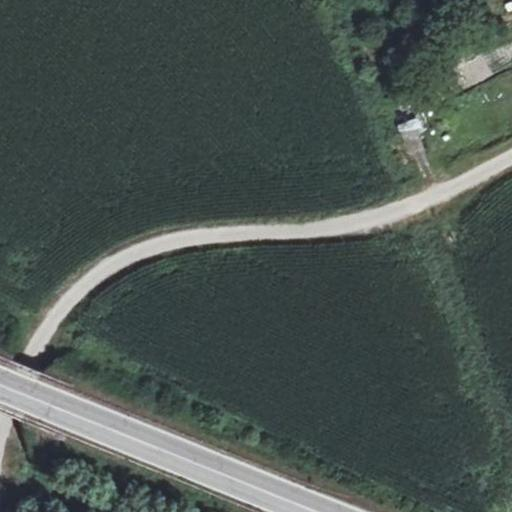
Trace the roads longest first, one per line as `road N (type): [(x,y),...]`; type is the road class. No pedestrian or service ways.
road 1 (unclassified): [(0,441),(31,361),(77,304),(132,266),(178,251),(326,237),(403,220),(511,167)]
road 2 (secondary): [(0,380),(326,511)]
